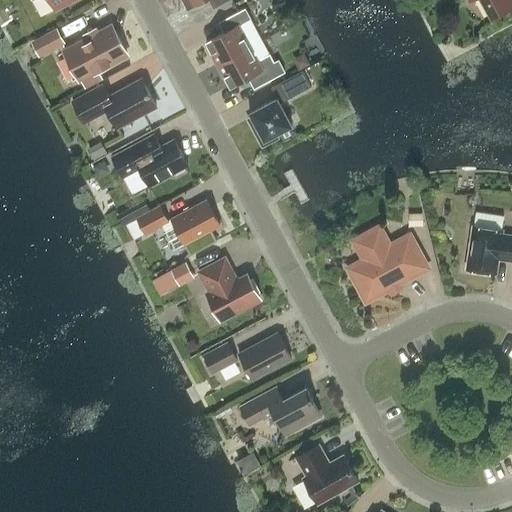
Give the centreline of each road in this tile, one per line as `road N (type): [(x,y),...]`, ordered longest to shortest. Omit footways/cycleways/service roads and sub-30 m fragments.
road 1 (residential): [(142,0),(342,364)]
road 2 (residential): [(511,493),(469,502),(424,494),(394,468),(342,364)]
road 3 (residential): [(342,364),(452,312),(511,324)]
